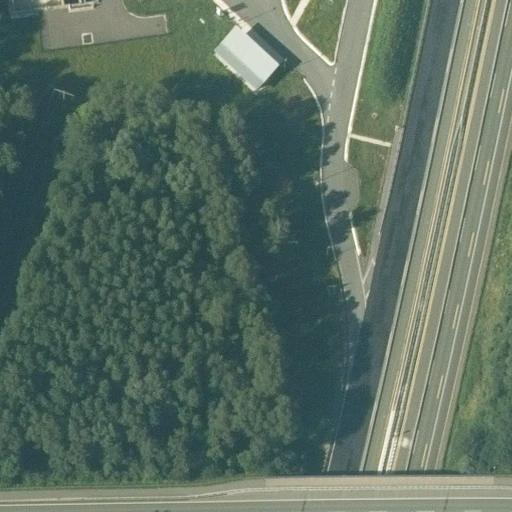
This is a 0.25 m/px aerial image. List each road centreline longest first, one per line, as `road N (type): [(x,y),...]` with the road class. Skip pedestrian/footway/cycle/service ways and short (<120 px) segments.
road 1 (motorway): [(399,511),(511,0)]
road 2 (motorway): [(459,0),(348,511)]
